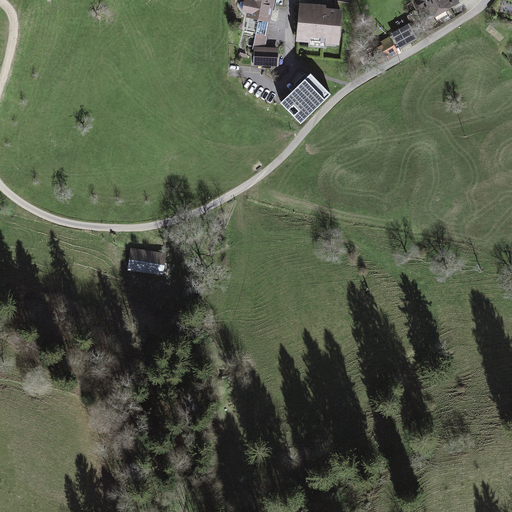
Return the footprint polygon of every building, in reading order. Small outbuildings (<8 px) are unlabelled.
[(277,0),(246,0),(244,10),(248,11),(247,16),(273,20),(277,0)] [(410,0),(425,24),(461,3),(459,1),(461,0),(410,0)] [(327,5),(299,3),(295,41),(339,45),(343,10),(327,9),(327,5)] [(401,52),(418,40),(409,26),(391,37),(401,52)] [(257,33),(254,49),(253,65),(279,66),(280,47),(266,46),(268,36),(257,33)] [(399,54),(390,37),(377,44),(385,58),(388,57),(389,59),(399,54)] [(282,102),(301,121),(329,94),(310,75),(282,102)] [(166,252),(131,247),(127,270),(163,275),(166,252)]
